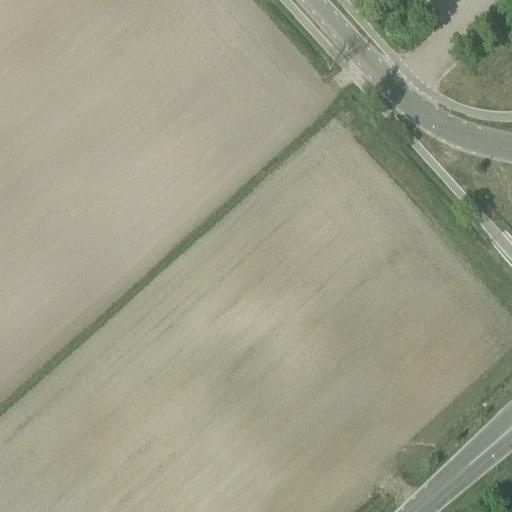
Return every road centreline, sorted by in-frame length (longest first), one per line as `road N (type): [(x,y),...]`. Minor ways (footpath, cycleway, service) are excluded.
road 1 (tertiary): [(511,147),(420,112),(312,0)]
road 2 (secondary): [(415,511),(511,428)]
